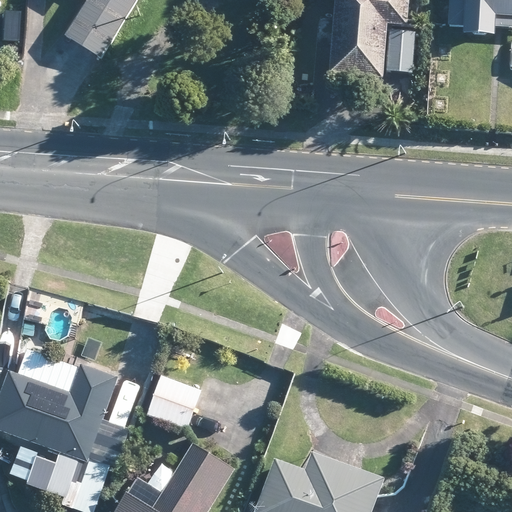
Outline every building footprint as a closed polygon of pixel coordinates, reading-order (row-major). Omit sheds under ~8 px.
[(68,38),(96,55),(103,60),(140,0),(90,0),(76,24),(68,38)] [(386,80),(387,72),(390,26),(410,27),(411,0),(339,0),(333,76),(368,78),(386,80)] [(511,0),(451,0),(450,25),(468,27),(467,35),(498,37),(499,29),(511,29),(511,0)] [(391,31),(388,73),(415,74),(418,33),(391,31)] [(91,464),(121,379),(84,366),(74,394),(49,385),(11,372),(0,403),(0,431),(20,439),(91,464)] [(204,391),(200,389),(163,376),(148,417),(151,418),(157,420),(186,431),(189,432),(204,391)] [(221,461),(203,449),(196,445),(180,470),(167,461),(158,456),(155,454),(119,511),(213,511),(238,472),(221,461)] [(389,480),(359,469),(314,454),(308,470),(278,459),(258,511),(377,511),(383,497),(389,480)] [(30,485),(69,497),(76,477),(37,464),(30,485)]
